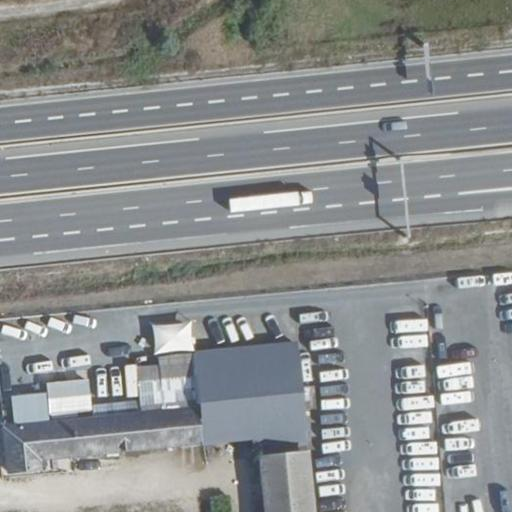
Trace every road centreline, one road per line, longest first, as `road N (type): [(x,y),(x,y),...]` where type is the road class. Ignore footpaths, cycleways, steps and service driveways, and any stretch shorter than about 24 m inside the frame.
road 1 (trunk): [(511,73),(0,128)]
road 2 (trunk): [(511,126),(0,176)]
road 3 (trunk): [(0,221),(444,182)]
